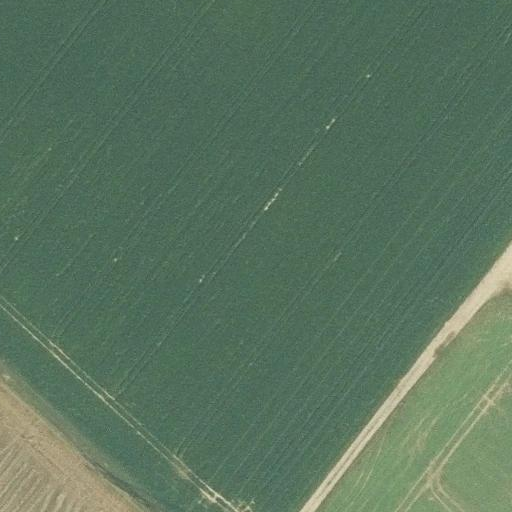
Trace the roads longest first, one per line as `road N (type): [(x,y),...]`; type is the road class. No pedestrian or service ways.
road 1 (track): [(500,271),(310,511)]
road 2 (track): [(0,374),(144,511)]
